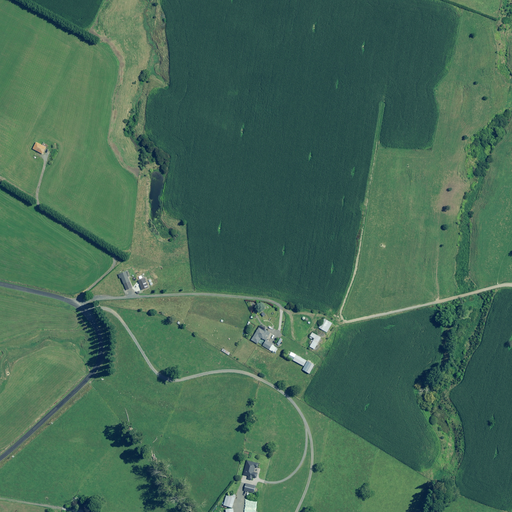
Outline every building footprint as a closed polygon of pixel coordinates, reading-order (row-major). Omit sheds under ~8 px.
[(46,147),(36,142),(33,149),(43,154),(46,147)] [(130,277),(127,271),(118,274),(120,279),(122,278),(127,290),(132,288),(128,277),(130,277)] [(332,323),(324,319),(319,328),(327,332),(332,323)] [(261,338),(265,341),(262,345),(272,351),(274,352),(276,348),(274,347),(275,346),(268,341),(269,340),(267,339),(270,333),(265,329),(260,326),(251,340),(257,344),(261,338)] [(312,333),(310,336),(309,338),(312,339),(309,344),(311,345),(310,347),(314,349),(321,337),(312,333)] [(287,350),(284,356),(292,360),(304,366),(307,361),(293,354),(287,350)] [(310,361),(308,360),(302,370),(309,374),(314,365),(310,363),(310,361)] [(259,463),(247,461),(244,475),(248,476),(248,479),(252,480),(252,477),(257,478),(258,473),(254,472),(255,467),(258,468),(259,463)] [(255,486),(246,483),(244,491),(254,493),(255,486)] [(236,495),(232,494),(231,497),(226,495),(223,505),(232,508),(236,495)]
